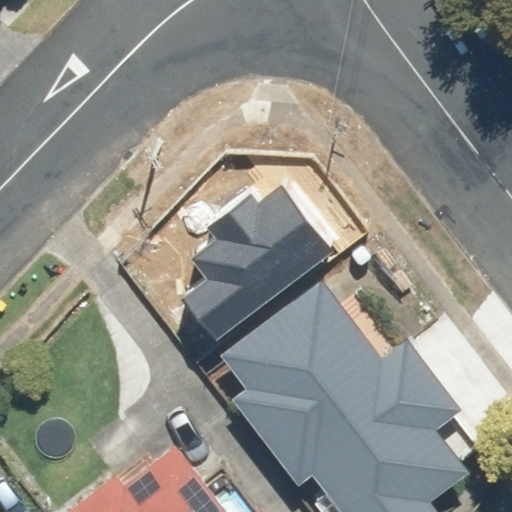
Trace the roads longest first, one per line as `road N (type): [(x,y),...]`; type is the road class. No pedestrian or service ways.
road 1 (tertiary): [(0,191),(190,0)]
road 2 (tertiary): [(373,0),(511,185)]
